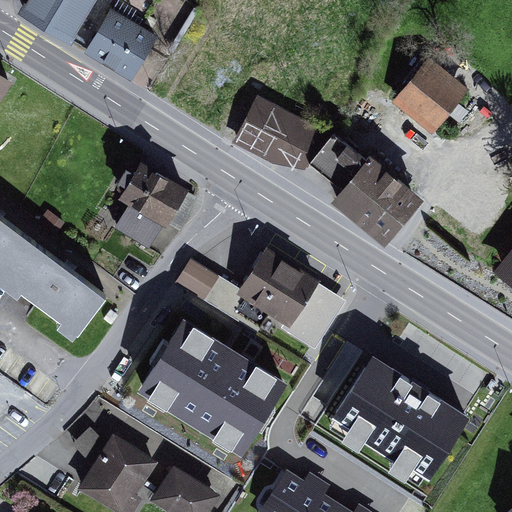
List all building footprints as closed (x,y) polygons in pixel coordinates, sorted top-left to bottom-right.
[(117,0),(23,0),(18,9),(71,41),(73,38),(85,45),(110,3),(115,5),(117,0)] [(159,31),(131,14),(134,10),(147,18),(157,0),(117,0),(115,5),(110,3),(85,45),(83,48),(132,77),(159,31)] [(470,86),(429,53),(392,99),(432,132),(470,86)] [(0,99),(14,78),(0,68),(0,99)] [(330,133),(257,94),(232,141),(272,161),(303,167),(307,161),(330,133)] [(424,194),(371,150),(366,156),(333,129),(330,133),(307,161),(338,187),(329,197),(385,243),(424,194)] [(190,185),(141,156),(118,195),(130,201),(116,225),(148,244),(163,219),(179,228),(198,196),(188,190),(190,185)] [(457,166),(423,201),(468,243),(501,207),(457,166)] [(65,221),(48,208),(39,220),(57,232),(65,221)] [(106,291),(0,211),(0,277),(18,291),(22,286),(61,315),(57,321),(74,334),(106,291)] [(319,277),(266,244),(239,288),(191,259),(177,282),(252,328),(265,308),(285,320),(290,323),(317,280),(319,277)] [(511,244),(493,269),(511,283),(511,244)] [(346,298),(317,280),(290,323),(285,320),(281,327),(315,348),(346,298)] [(183,314),(137,388),(242,452),(287,378),(183,314)] [(373,350),(332,413),(348,423),(341,434),(358,445),(365,434),(396,453),(388,465),(405,476),(412,465),(429,476),(470,413),(373,350)] [(157,459),(113,433),(81,486),(123,511),(133,511),(142,496),(137,493),(157,459)] [(209,511),(222,492),(174,462),(150,501),(168,511),(209,511)] [(305,478),(286,466),(257,511),(258,511),(375,511),(359,501),(354,509),(324,491),(329,483),(310,471),(305,478)]
